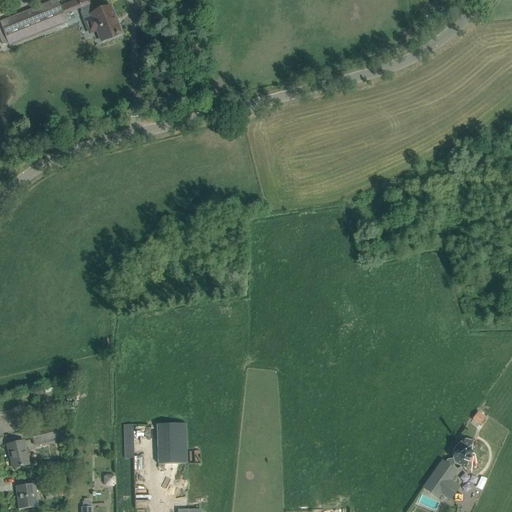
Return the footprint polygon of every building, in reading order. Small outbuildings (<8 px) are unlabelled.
[(81,8),(82,9),(78,0),(77,0),(60,7),(58,2),(50,6),(49,3),(0,23),(1,24),(0,24),(0,38),(3,45),(9,43),(9,45),(66,22),(63,15),(81,8)] [(121,33),(110,7),(96,13),(92,3),(91,3),(92,6),(86,9),(86,10),(83,11),(87,21),(86,21),(90,32),(97,30),(101,41),(116,35),(116,36),(118,35),(118,34),(121,33)] [(52,385),(44,387),(45,393),(53,391),(52,385)] [(29,398),(27,391),(20,393),(22,400),(29,398)] [(501,445),(511,420),(511,405),(497,399),(487,422),(481,436),(501,445)] [(478,412),(473,419),(481,425),(486,418),(478,412)] [(122,424),(123,457),(133,457),(132,424),(122,424)] [(158,464),(181,464),(188,463),(186,424),(157,425),(158,464)] [(32,430),(35,445),(58,440),(54,425),(32,430)] [(470,440),(468,440),(467,439),(465,439),(464,440),(462,441),(460,442),(457,445),(455,447),(454,449),(453,451),(453,454),(452,456),(454,456),(456,462),(455,464),(457,465),(460,466),(457,468),(460,467),(466,469),(467,472),(468,472),(466,469),(468,463),(469,463),(473,461),(475,455),(473,450),(476,442),(471,440),(470,440)] [(13,469),(23,466),(30,464),(24,441),(7,445),(13,469)] [(452,468),(455,464),(456,462),(454,456),(452,456),(453,459),(447,459),(445,463),(443,461),(436,470),(451,481),(457,472),(452,468)] [(450,481),(451,481),(436,470),(424,488),(438,498),(441,494),(450,500),(459,488),(450,481)] [(103,485),(114,485),(113,473),(103,473),(103,485)] [(64,492),(63,483),(56,484),(57,495),(62,494),(62,492),(64,492)] [(19,510),(29,508),(38,507),(35,484),(16,486),(19,510)] [(46,501),(56,500),(55,491),(45,492),(46,501)] [(81,508),(80,511),(92,511),(93,508),(91,508),(91,502),(83,502),(83,508),(81,508)]
